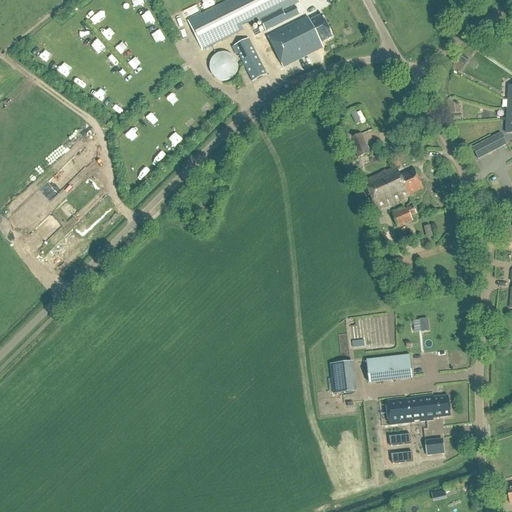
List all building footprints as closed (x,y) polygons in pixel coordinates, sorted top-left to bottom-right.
[(128,0),(136,10),(142,5),(138,0),(128,0)] [(266,32),(297,16),(300,15),(296,6),(284,12),(283,11),(295,5),(299,3),(297,0),(230,0),(217,7),(187,20),(201,51),(244,31),(242,26),(249,22),(251,27),(261,22),(266,32)] [(147,14),(138,18),(141,24),(150,21),(147,14)] [(302,25),(270,40),(281,61),(283,60),(286,66),(316,51),(315,48),(333,38),(323,17),(311,23),(310,20),(302,25)] [(73,34),(80,40),(86,33),(79,27),(73,34)] [(96,36),(103,43),(111,35),(104,28),(96,36)] [(155,31),(149,36),(156,44),(162,38),(155,31)] [(251,82),(266,74),(249,39),(234,47),(251,82)] [(116,46),(122,51),(125,47),(119,42),(116,46)] [(210,65),(209,67),(210,70),(210,72),(211,74),(212,76),(214,78),(216,79),(218,80),(220,81),(222,81),(225,81),(227,81),(229,80),(231,79),(233,78),(235,76),(236,74),(237,72),(238,70),(238,67),(238,65),(237,62),(236,60),(234,58),(233,56),(231,55),(228,54),(226,53),(224,53),(221,53),(219,54),(217,55),(215,56),(213,58),(211,60),(210,62),(210,65)] [(100,64),(107,70),(113,62),(106,56),(100,64)] [(122,65),(129,73),(137,66),(130,58),(122,65)] [(78,90),(82,82),(75,78),(71,86),(78,90)] [(170,91),(160,101),(167,108),(177,99),(170,91)] [(91,94),(87,98),(95,104),(98,99),(91,94)] [(205,116),(212,108),(203,101),(197,109),(205,116)] [(108,112),(115,117),(121,108),(114,103),(108,112)] [(139,117),(143,126),(154,122),(150,113),(139,117)] [(184,123),(188,127),(194,120),(190,117),(184,123)] [(127,143),(136,137),(130,128),(121,135),(127,143)] [(501,134),(496,137),(502,147),(507,145),(501,134)] [(370,154),(362,135),(350,140),(358,158),(370,154)] [(66,150),(73,141),(70,137),(62,146),(66,150)] [(491,139),(486,142),(492,152),(496,150),(491,140),(491,139)] [(398,188),(395,180),(401,178),(400,177),(397,169),(365,182),(377,211),(392,205),(387,192),(398,188)] [(395,180),(398,188),(387,192),(392,205),(409,197),(409,196),(423,190),(415,171),(400,177),(401,178),(395,180)] [(413,206),(391,215),(396,228),(413,221),(411,217),(417,215),(413,206)] [(53,233),(49,226),(39,233),(43,240),(53,233)] [(428,319),(420,320),(421,332),(429,331),(428,319)] [(369,383),(412,378),(410,355),(367,360),(369,383)] [(330,365),(334,395),(354,393),(350,363),(330,365)] [(406,400),(386,402),(389,426),(414,423),(414,421),(421,421),(421,422),(423,422),(433,421),(432,419),(451,417),(448,397),(433,399),(433,397),(410,400),(410,401),(406,401),(406,400)] [(403,440),(384,443),(386,454),(405,452),(403,440)] [(443,440),(425,442),(427,457),(445,455),(443,440)] [(406,460),(387,462),(388,472),(407,470),(406,460)] [(444,491),(438,492),(440,501),(446,500),(446,498),(445,494),(444,491)]
